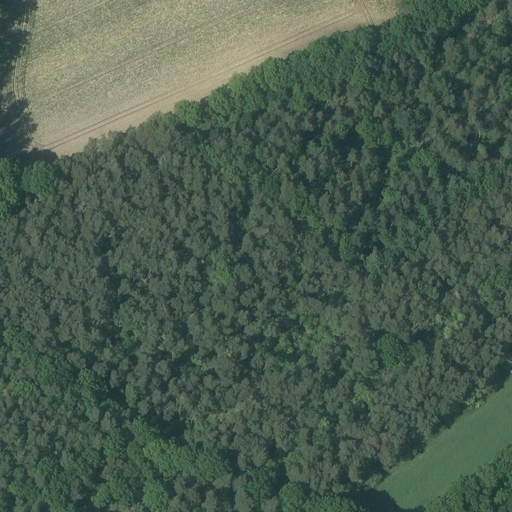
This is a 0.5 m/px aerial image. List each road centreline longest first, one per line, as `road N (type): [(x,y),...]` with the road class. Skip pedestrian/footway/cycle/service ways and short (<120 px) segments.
road 1 (track): [(0,344),(186,457)]
road 2 (track): [(333,511),(186,457)]
